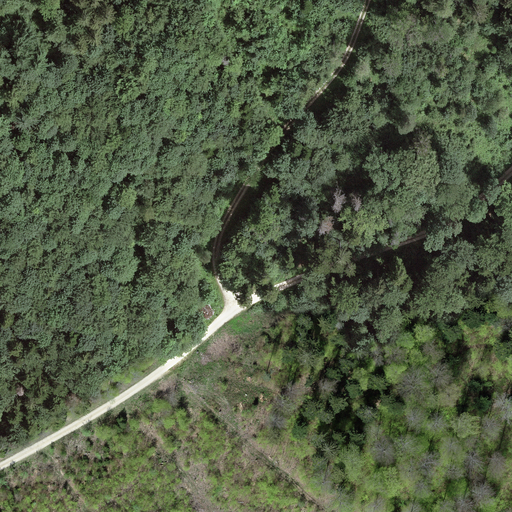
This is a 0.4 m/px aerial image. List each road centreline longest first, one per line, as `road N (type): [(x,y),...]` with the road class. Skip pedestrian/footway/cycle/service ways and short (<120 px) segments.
road 1 (track): [(0,465),(96,414),(244,301),(443,226),(511,173)]
road 2 (track): [(75,511),(150,491),(255,435),(468,348),(511,343)]
road 3 (track): [(244,301),(215,260),(219,234),(238,196),(340,65),(368,0)]
